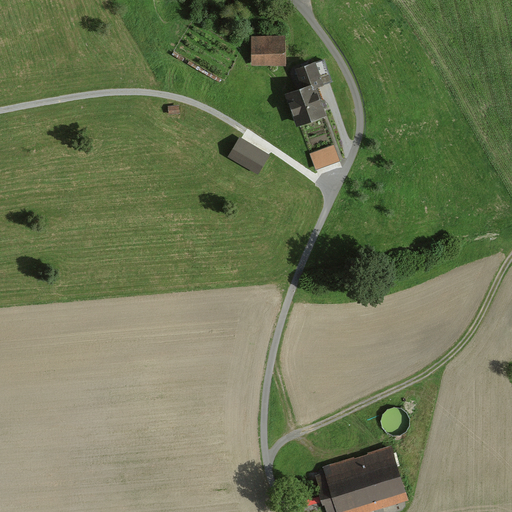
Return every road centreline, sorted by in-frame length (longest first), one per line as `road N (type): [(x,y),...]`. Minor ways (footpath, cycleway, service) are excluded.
road 1 (track): [(334,191),(208,108),(169,96),(116,91),(0,109)]
road 2 (track): [(511,257),(449,358),(421,380),(295,436),(268,464)]
